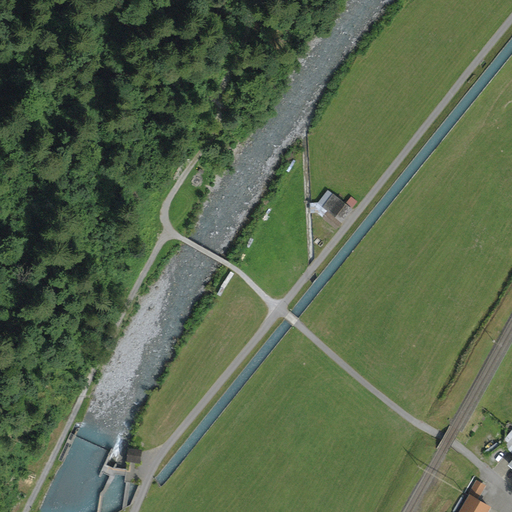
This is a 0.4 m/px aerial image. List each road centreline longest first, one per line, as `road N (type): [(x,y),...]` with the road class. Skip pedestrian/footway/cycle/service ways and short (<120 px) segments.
road 1 (unclassified): [(511,19),(280,309)]
road 2 (unclassified): [(511,494),(280,309)]
road 3 (unclassified): [(280,309),(168,442),(133,511)]
road 4 (track): [(164,229),(169,192),(219,123),(256,0)]
road 5 (track): [(280,309),(227,264),(164,229)]
